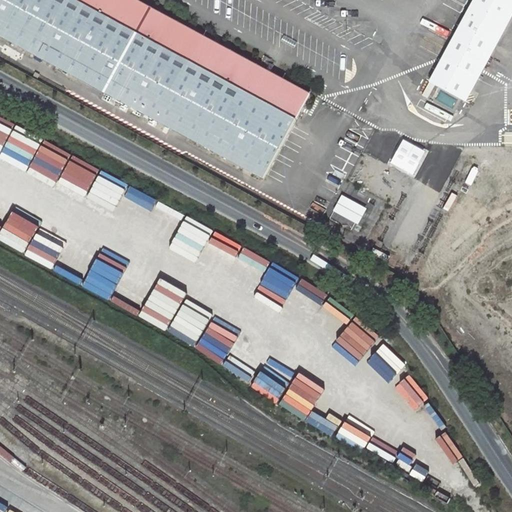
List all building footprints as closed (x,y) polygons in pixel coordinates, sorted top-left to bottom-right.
[(0,0),(0,37),(266,180),(312,94),(134,0),(0,0)] [(511,0),(474,0),(432,82),(469,101),(511,17),(511,0)] [(0,150),(2,151),(14,130),(0,121),(0,150)] [(511,132),(503,133),(503,145),(511,145),(511,132)] [(334,213),(360,224),(368,207),(341,196),(334,213)] [(62,258),(72,232),(49,222),(42,239),(52,243),(48,252),(62,258)]
